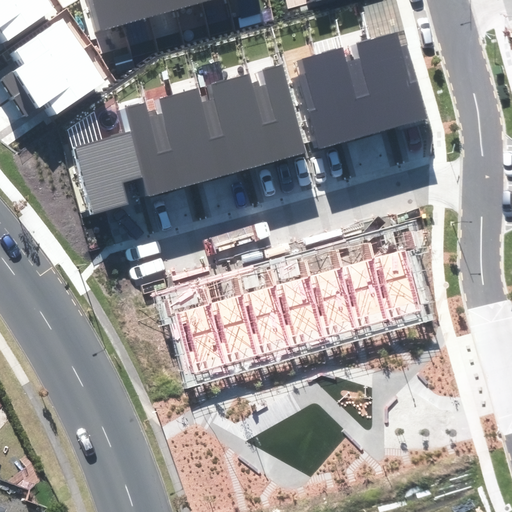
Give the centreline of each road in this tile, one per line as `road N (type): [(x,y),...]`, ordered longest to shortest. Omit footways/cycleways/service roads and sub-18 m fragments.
road 1 (residential): [(483,171),(118,265)]
road 2 (secondary): [(0,255),(39,305),(82,384),(134,511)]
road 3 (residential): [(504,370),(483,285),(483,171)]
road 4 (residential): [(483,171),(454,10)]
